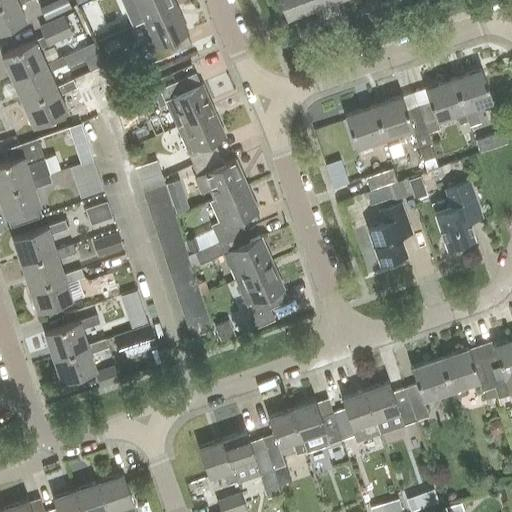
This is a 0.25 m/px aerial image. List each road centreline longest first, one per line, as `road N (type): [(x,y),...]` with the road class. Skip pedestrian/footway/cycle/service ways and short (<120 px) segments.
road 1 (residential): [(262,102),(511,17)]
road 2 (residential): [(349,348),(262,102)]
road 3 (residential): [(143,423),(349,348)]
road 4 (residential): [(349,348),(489,300),(511,267)]
road 5 (residential): [(49,443),(38,435),(0,323)]
